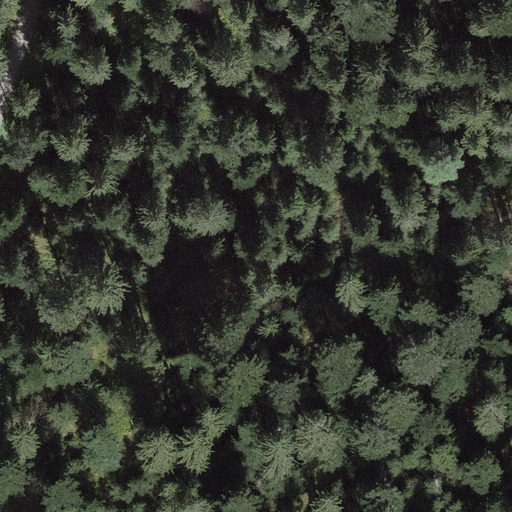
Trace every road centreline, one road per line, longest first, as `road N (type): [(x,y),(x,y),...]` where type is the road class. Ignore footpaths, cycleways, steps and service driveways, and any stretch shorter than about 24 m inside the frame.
road 1 (track): [(144,0),(100,31),(19,66)]
road 2 (track): [(0,122),(37,0)]
